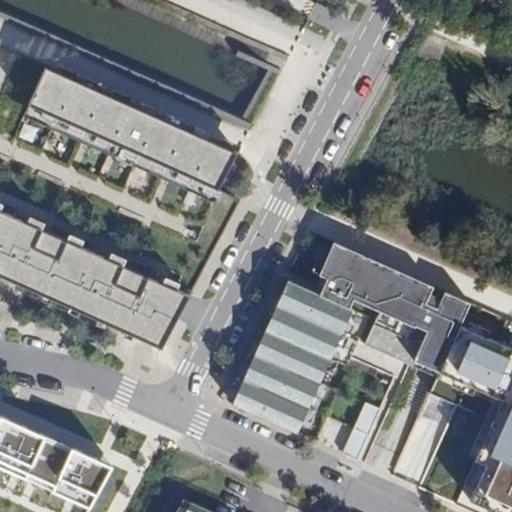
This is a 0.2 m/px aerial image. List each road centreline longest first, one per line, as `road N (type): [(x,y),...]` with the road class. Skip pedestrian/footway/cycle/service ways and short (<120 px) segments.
road 1 (residential): [(393,0),(172,414)]
road 2 (residential): [(172,414),(390,511)]
road 3 (residential): [(0,353),(123,389),(172,414)]
